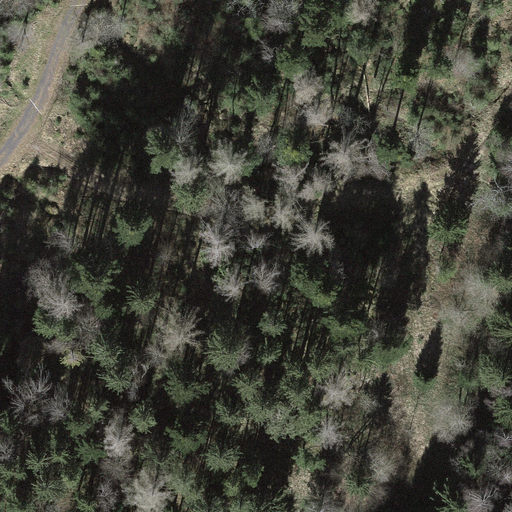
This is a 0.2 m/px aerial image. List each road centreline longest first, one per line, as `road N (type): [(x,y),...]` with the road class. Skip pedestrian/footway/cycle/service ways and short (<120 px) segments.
road 1 (track): [(252,511),(223,424),(223,310),(199,246),(84,63),(85,0)]
road 2 (track): [(74,0),(19,149),(0,169)]
